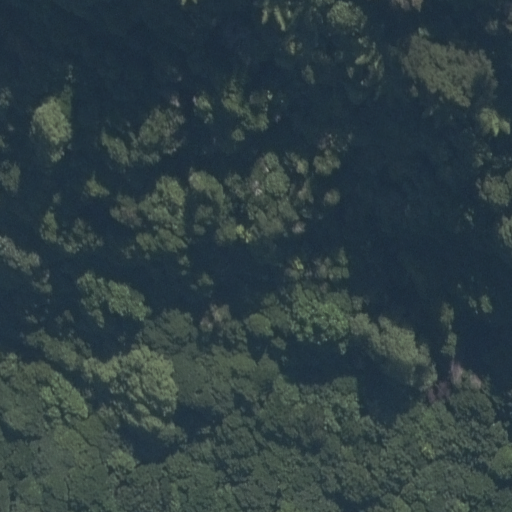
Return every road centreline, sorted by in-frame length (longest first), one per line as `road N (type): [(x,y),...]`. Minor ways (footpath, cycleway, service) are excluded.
road 1 (track): [(511,391),(0,395)]
road 2 (track): [(0,410),(99,499),(0,476)]
